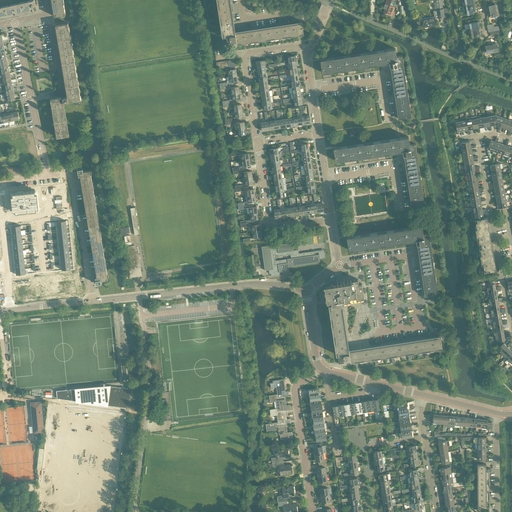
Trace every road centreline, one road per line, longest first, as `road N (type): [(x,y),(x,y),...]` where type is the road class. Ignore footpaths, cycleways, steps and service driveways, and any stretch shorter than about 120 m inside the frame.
road 1 (unclassified): [(135,511),(149,362),(138,297)]
road 2 (residential): [(511,81),(328,4)]
road 3 (residential): [(138,297),(258,284),(306,290)]
road 4 (residential): [(47,176),(14,22)]
road 5 (residential): [(312,511),(294,388),(319,369)]
road 6 (residential): [(256,143),(268,233),(331,222)]
road 7 (residential): [(47,176),(70,174),(94,301)]
road 8 (residential): [(307,51),(248,54),(256,143)]
road 9 (residential): [(500,274),(476,139)]
